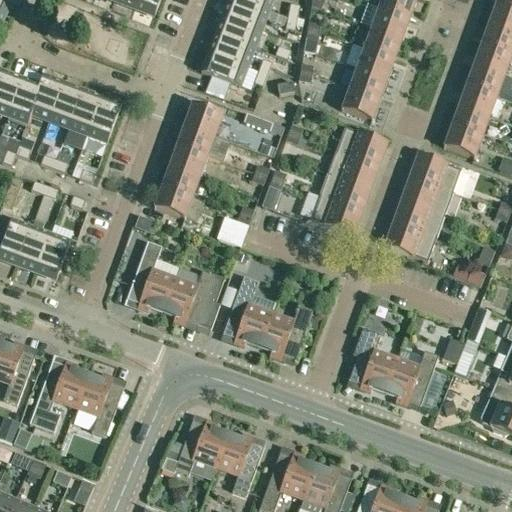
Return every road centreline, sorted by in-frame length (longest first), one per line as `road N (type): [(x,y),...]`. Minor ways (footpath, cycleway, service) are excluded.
road 1 (residential): [(80,327),(164,100)]
road 2 (unclassified): [(511,487),(310,414)]
road 3 (residential): [(164,100),(12,41),(33,0)]
road 4 (residential): [(357,282),(413,128)]
road 5 (unclassified): [(113,511),(177,362)]
road 6 (residential): [(413,128),(436,117),(480,0)]
road 7 (unclassified): [(310,414),(177,362)]
road 8 (residential): [(310,414),(357,282)]
road 9 (residential): [(413,128),(402,105),(442,0)]
